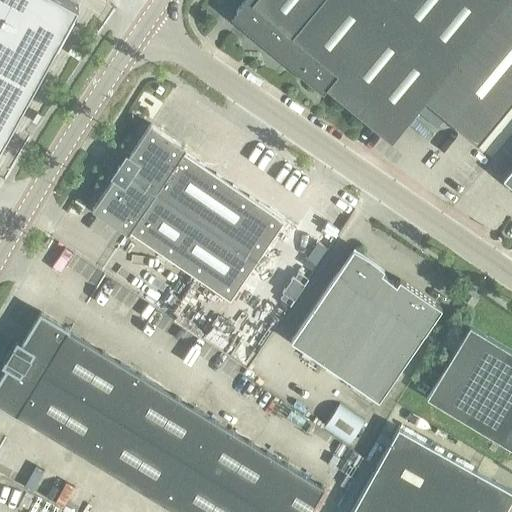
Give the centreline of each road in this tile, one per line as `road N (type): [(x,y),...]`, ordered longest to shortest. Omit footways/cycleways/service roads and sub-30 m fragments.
road 1 (unclassified): [(511,280),(145,25)]
road 2 (unclassified): [(0,251),(145,25)]
road 3 (unknown): [(388,194),(304,300),(288,334),(285,350),(323,385)]
